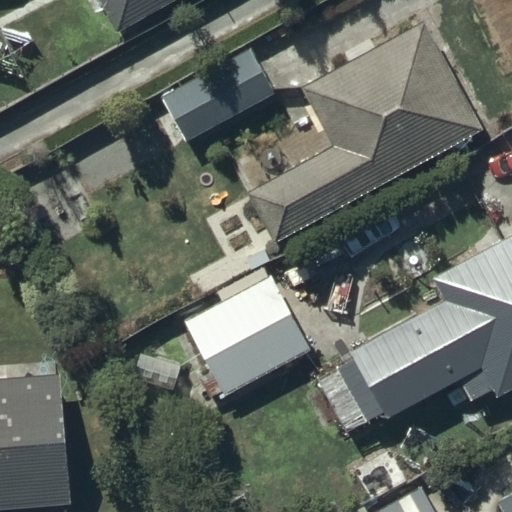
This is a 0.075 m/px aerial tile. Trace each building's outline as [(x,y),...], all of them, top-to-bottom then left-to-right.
[(473,121),(422,25),(308,86),(337,141),(253,186),(275,226),(473,121)] [(271,89),(250,47),(163,92),(184,134),(271,89)] [(511,373),(511,234),(438,274),(448,293),(348,345),(383,411),(482,359),(495,383),(511,373)] [(307,339),(270,273),(184,319),(221,386),(307,339)] [(0,488),(62,485),(54,363),(0,366),(0,488)] [(428,511),(416,488),(368,511),(428,511)] [(511,511),(511,491),(503,496),(511,511)]
